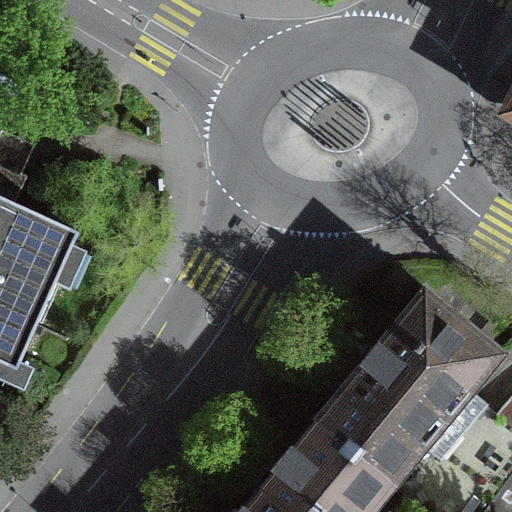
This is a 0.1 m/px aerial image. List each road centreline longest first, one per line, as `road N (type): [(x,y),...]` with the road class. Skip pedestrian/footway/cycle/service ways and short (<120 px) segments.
road 1 (secondary): [(281,202),(69,511)]
road 2 (secondary): [(415,66),(336,45),(276,65),(249,88)]
road 3 (residential): [(102,0),(249,88)]
road 4 (secondary): [(281,202),(359,203),(420,166)]
road 5 (secondary): [(249,88),(232,130),(234,152),(244,174),(281,202)]
